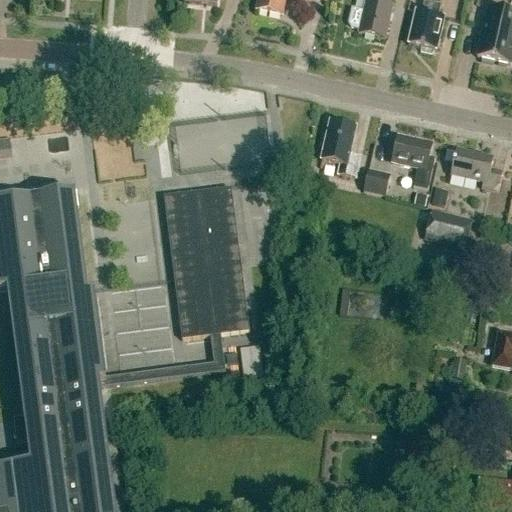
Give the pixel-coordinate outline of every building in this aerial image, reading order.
[(217,9),(217,0),(183,0),(183,5),(217,9)] [(257,0),(255,13),(281,19),(285,2),(297,4),(298,0),(257,0)] [(386,42),(394,8),(395,0),(366,0),(367,2),(364,14),(353,11),(349,26),(351,30),(360,32),(359,36),(386,42)] [(436,54),(444,20),(438,18),(440,7),(424,4),(421,15),(415,13),(408,47),(421,50),(420,55),(433,57),(434,53),(436,54)] [(510,68),(511,60),(511,17),(488,12),(477,61),(510,68)] [(357,181),(361,160),(350,157),(355,130),(329,124),(321,164),(340,167),(338,177),(357,181)] [(429,160),(432,147),(399,139),(393,166),(417,171),(412,190),(427,194),(435,162),(429,160)] [(0,142),(0,161),(12,160),(10,141),(0,142)] [(498,196),(503,175),(491,173),(494,161),(457,153),(451,179),(483,186),(481,192),(498,196)] [(363,196),(385,202),(391,179),(369,173),(363,196)] [(444,211),(448,195),(435,191),(431,208),(444,211)] [(222,343),(252,339),(234,196),(167,204),(185,348),(209,345),(212,369),(103,382),(93,295),(88,296),(86,284),(75,197),(0,206),(0,295),(7,295),(24,421),(13,423),(16,451),(27,449),(30,468),(0,471),(0,511),(115,511),(100,392),(226,376),(222,343)] [(425,210),(427,199),(416,197),(414,208),(425,210)] [(473,225),(432,214),(424,244),(465,254),(473,225)] [(430,289),(438,291),(440,282),(431,280),(430,289)] [(511,338),(499,336),(493,368),(511,371),(511,338)] [(244,384),(263,381),(259,350),(240,352),(244,384)] [(451,383),(449,391),(461,394),(463,386),(463,385),(451,383)] [(397,438),(397,452),(404,453),(404,460),(417,461),(418,448),(411,439),(397,438)] [(462,460),(463,442),(434,440),(432,470),(453,472),(454,459),(462,460)] [(511,511),(511,486),(479,483),(475,511),(511,511)]
